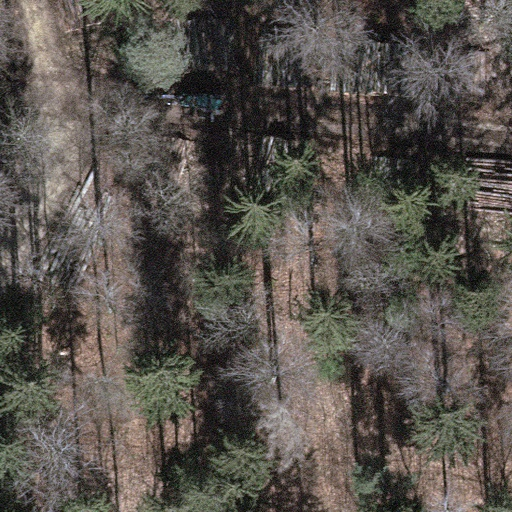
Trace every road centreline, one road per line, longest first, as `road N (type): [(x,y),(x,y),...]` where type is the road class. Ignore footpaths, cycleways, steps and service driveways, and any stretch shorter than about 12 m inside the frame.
road 1 (track): [(511,148),(0,104)]
road 2 (track): [(12,0),(27,106),(0,275)]
